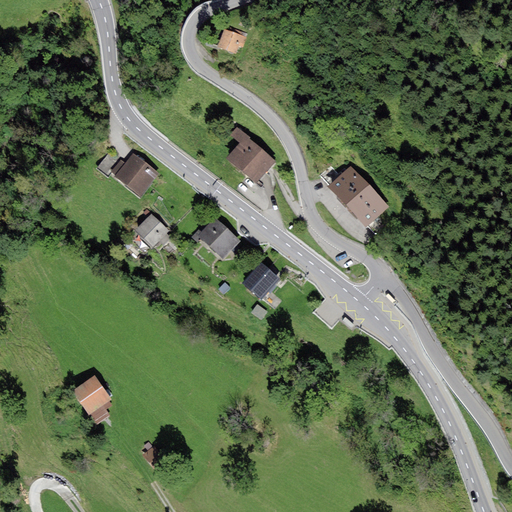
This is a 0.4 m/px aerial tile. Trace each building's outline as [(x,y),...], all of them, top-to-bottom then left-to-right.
[(234,33),(224,30),(218,47),(236,54),(239,47),(243,48),(246,37),(234,33)] [(242,172),(261,149),(250,139),(251,138),(237,127),(230,135),(240,143),(226,158),(242,172)] [(256,184),(275,162),(261,149),(242,172),(256,184)] [(159,174),(133,154),(126,163),(116,176),(115,177),(140,197),(159,174)] [(111,172),(116,176),(126,163),(121,160),(111,172)] [(389,208),(351,166),(328,187),(366,229),(389,208)] [(169,231),(151,214),(134,231),(152,249),(159,242),(167,233),(169,231)] [(240,241),(215,218),(201,233),(198,237),(200,239),(222,260),(240,241)] [(198,237),(201,233),(199,230),(191,238),(197,243),(200,239),(198,237)] [(167,233),(159,242),(163,246),(171,237),(167,233)] [(280,279),(261,263),(253,271),(272,287),(280,279)] [(242,284),(262,299),(268,292),(272,287),(253,271),(242,284)] [(218,289),(223,295),(231,288),(225,283),(218,289)] [(268,312),(257,304),(251,313),(262,321),(268,312)] [(72,391),(88,415),(90,414),(109,401),(112,400),(95,375),(72,391)] [(109,401),(90,414),(98,424),(110,416),(106,409),(112,405),(109,401)] [(148,451),(153,447),(149,442),(144,446),(148,451)] [(142,455),(149,463),(159,455),(153,447),(148,451),(142,455)]
